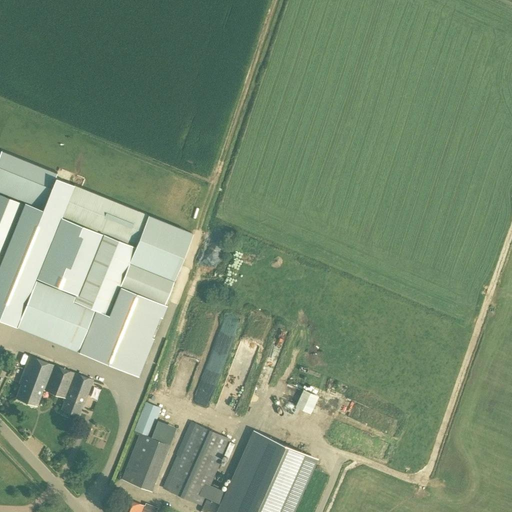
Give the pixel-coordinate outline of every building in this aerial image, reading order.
[(0,192),(21,201),(41,209),(54,177),(56,173),(0,150),(0,192)] [(0,194),(0,320),(13,325),(14,321),(16,316),(19,317),(33,284),(35,280),(35,278),(42,261),(55,229),(61,215),(63,209),(65,206),(73,185),(54,177),(41,209),(21,201),(21,202),(0,194)] [(192,233),(73,185),(65,206),(63,209),(61,215),(55,229),(42,261),(35,278),(35,280),(33,284),(19,317),(16,316),(14,321),(13,325),(137,376),(153,338),(151,337),(159,317),(161,317),(166,305),(163,304),(192,233)] [(305,358),(310,344),(306,343),(301,357),(305,358)] [(42,389),(51,364),(29,355),(19,383),(21,383),(16,398),(37,405),(42,389)] [(65,398),(75,373),(51,364),(42,389),(65,398)] [(75,373),(65,398),(61,409),(78,416),(82,404),(83,404),(93,380),(75,373)] [(93,385),(92,400),(99,400),(100,386),(93,385)] [(307,387),(299,405),(314,412),(322,394),(307,387)] [(294,511),(319,459),(254,430),(226,492),(210,485),(231,439),(192,422),(162,488),(201,506),(205,497),(221,504),(216,511),(294,511)] [(152,492),(170,445),(140,433),(121,480),(152,492)] [(141,511),(144,505),(123,497),(117,511),(141,511)]
